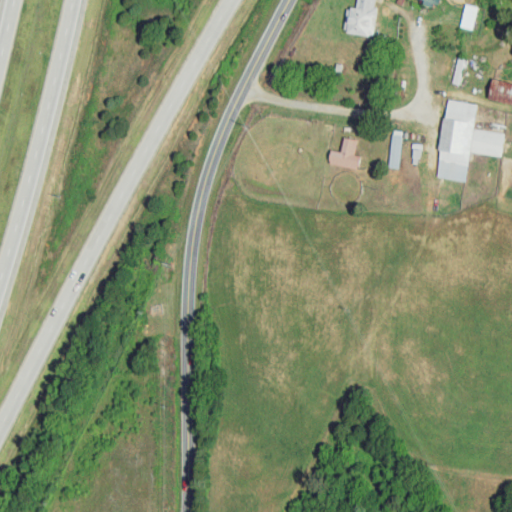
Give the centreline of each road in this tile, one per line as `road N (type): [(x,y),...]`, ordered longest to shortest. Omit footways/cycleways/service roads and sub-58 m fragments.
road 1 (residential): [(189,332),(190,264),(212,161),(288,0)]
road 2 (motorway): [(0,426),(155,132)]
road 3 (residential): [(184,511),(189,332)]
road 4 (motorway): [(31,173),(73,0)]
road 5 (motorway): [(155,132),(230,0)]
